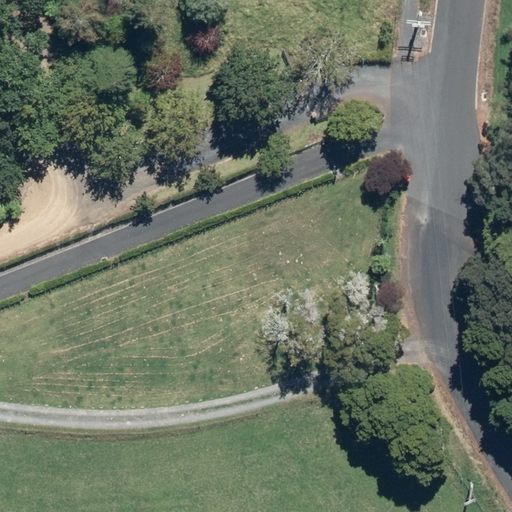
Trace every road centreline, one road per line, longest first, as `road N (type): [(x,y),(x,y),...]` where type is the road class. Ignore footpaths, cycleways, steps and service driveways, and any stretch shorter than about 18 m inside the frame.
road 1 (residential): [(0,256),(289,130),(360,114),(449,118)]
road 2 (unclassified): [(511,463),(474,404),(447,306),(449,118)]
